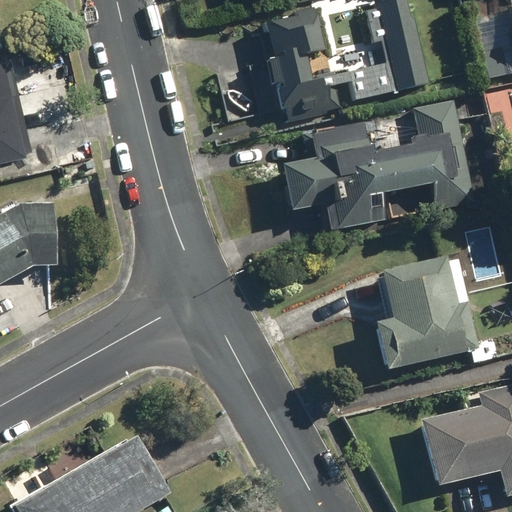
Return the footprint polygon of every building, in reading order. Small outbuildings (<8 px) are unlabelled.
[(426,85),(407,0),(374,0),(394,92),(426,85)] [(511,28),(495,33),(506,78),(511,76),(511,0),(508,0),(511,16),(511,28)] [(351,103),(377,98),(370,62),(332,69),(320,8),(262,20),(270,61),(264,62),(274,112),(281,110),(284,124),(352,110),(351,103)] [(0,168),(29,161),(4,62),(0,62),(0,168)] [(382,225),(378,197),(428,189),(432,217),(470,211),(453,106),(411,112),(415,138),(378,144),(374,121),(300,133),(304,162),(278,167),(285,214),(317,209),(321,235),(382,225)] [(0,275),(23,263),(37,264),(38,206),(2,205),(0,205),(0,275)] [(491,226),(464,231),(473,284),(500,279),(491,226)] [(372,325),(380,372),(469,356),(470,364),(495,359),(491,339),(472,343),(457,262),(446,263),(445,257),(375,270),(385,323),(372,325)] [(500,501),(511,498),(511,387),(476,397),(478,407),(418,421),(434,489),(494,475),(500,501)] [(8,511),(142,511),(166,499),(132,438),(7,509),(8,511)]
